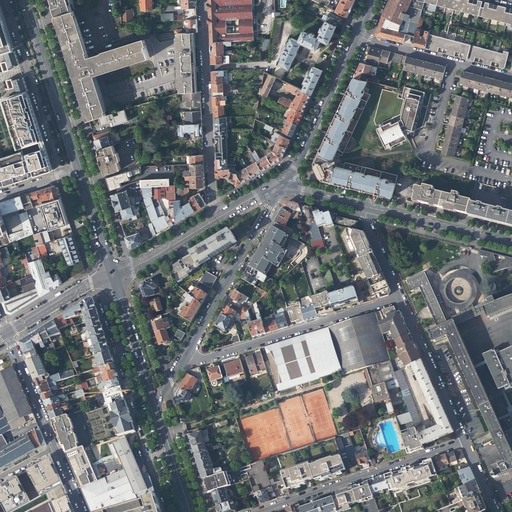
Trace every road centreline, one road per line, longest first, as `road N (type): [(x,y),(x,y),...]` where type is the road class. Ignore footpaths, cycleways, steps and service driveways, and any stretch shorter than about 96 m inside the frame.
road 1 (residential): [(399,294),(176,365)]
road 2 (residential): [(255,511),(465,440)]
road 3 (residential): [(200,0),(211,220)]
road 4 (residential): [(176,365),(282,182)]
road 5 (residential): [(5,333),(80,511)]
road 6 (residential): [(282,182),(351,35)]
road 7 (residential): [(465,440),(399,294)]
road 8 (residential): [(511,241),(357,201)]
road 9 (secondary): [(151,404),(110,273)]
road 10 (tertiary): [(110,273),(5,333)]
